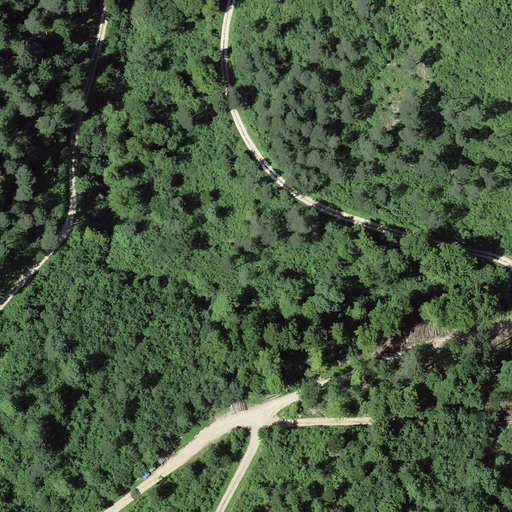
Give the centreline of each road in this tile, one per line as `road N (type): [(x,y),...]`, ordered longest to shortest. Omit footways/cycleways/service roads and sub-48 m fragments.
road 1 (track): [(109,511),(240,412),(264,410),(511,314)]
road 2 (track): [(511,263),(381,229),(291,191),(235,121),(224,63),(232,0)]
road 3 (track): [(0,304),(58,243),(74,209),(69,170),(108,0)]
road 4 (track): [(511,424),(260,423)]
